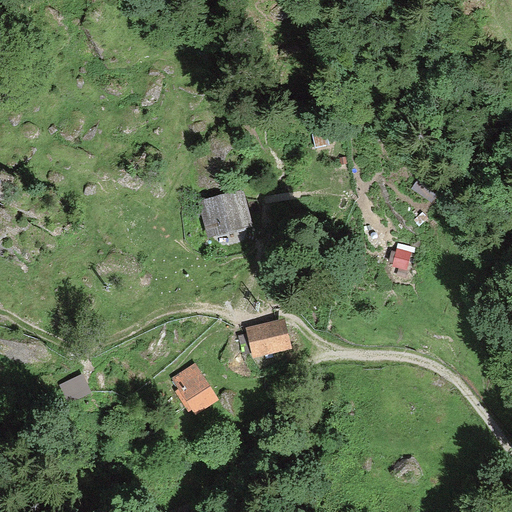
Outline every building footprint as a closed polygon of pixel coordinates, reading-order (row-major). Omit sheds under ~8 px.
[(246,232),(238,193),(195,203),(204,241),(246,232)] [(410,254),(394,250),(389,266),(405,271),(410,254)] [(285,352),(278,323),(240,332),(247,361),(285,352)] [(211,404),(190,370),(166,384),(187,418),(211,404)] [(84,377),(63,386),(70,404),(91,396),(84,377)]
